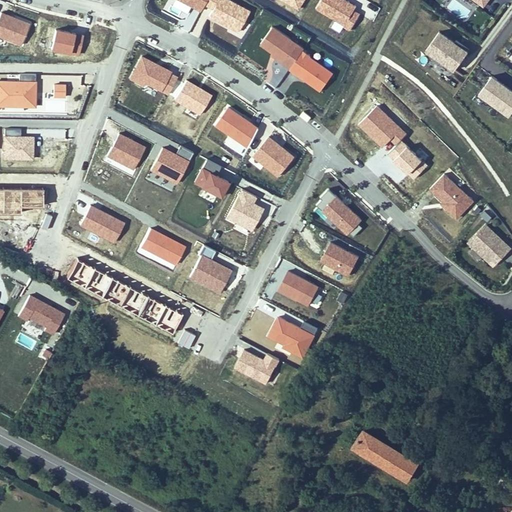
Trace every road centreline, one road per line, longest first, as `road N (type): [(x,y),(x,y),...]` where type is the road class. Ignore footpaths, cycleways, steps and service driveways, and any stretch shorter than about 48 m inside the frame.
road 1 (residential): [(326,147),(433,251),(511,308)]
road 2 (residential): [(47,250),(129,22)]
road 3 (residential): [(129,22),(263,96),(326,147)]
road 4 (residential): [(218,348),(326,147)]
road 5 (primary): [(0,436),(143,511)]
